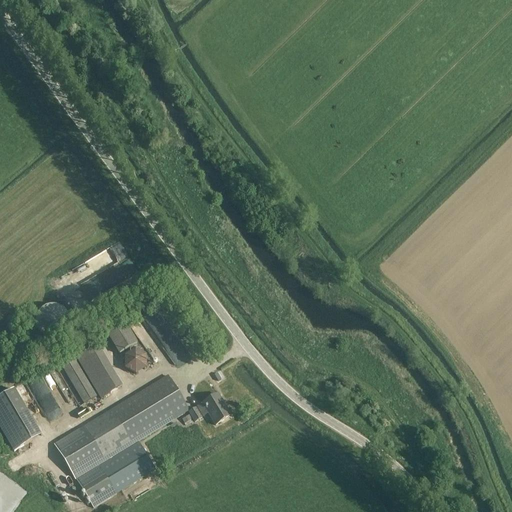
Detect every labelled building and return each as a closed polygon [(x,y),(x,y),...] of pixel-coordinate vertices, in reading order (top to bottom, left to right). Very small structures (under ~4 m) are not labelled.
[(103,250),(106,261),(123,257),(120,246),(103,250)] [(127,262),(79,286),(85,298),(133,274),(127,262)] [(57,304),(33,314),(37,324),(33,326),(37,335),(65,323),(57,304)] [(102,328),(118,354),(138,343),(122,316),(102,328)] [(75,358),(101,400),(122,387),(97,345),(75,358)] [(122,353),(122,372),(144,371),(144,353),(122,353)] [(97,397),(73,357),(60,365),(84,405),(97,397)] [(55,445),(93,508),(116,495),(156,471),(139,442),(189,411),(168,376),(55,445)] [(0,427),(14,451),(41,436),(14,389),(0,397),(0,427)] [(208,413),(215,426),(231,416),(218,395),(198,407),(203,416),(208,413)] [(188,413),(194,423),(203,418),(196,407),(188,413)] [(189,415),(182,420),(186,426),(193,422),(189,415)]
